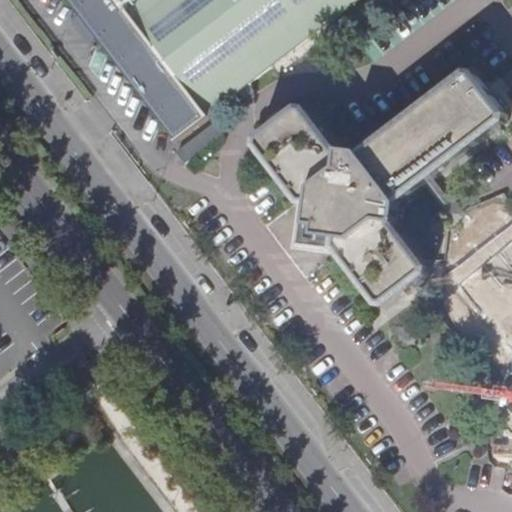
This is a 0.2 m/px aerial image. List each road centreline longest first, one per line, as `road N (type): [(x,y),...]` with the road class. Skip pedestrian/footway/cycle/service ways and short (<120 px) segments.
road 1 (primary): [(341,511),(0,61)]
road 2 (primary): [(0,150),(277,511)]
